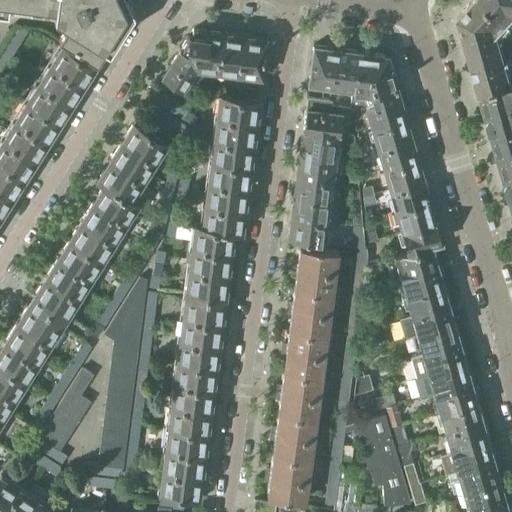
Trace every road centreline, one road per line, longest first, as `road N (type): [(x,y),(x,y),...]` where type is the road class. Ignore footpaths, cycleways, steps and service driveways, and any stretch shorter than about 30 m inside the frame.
road 1 (residential): [(292,0),(231,511)]
road 2 (residential): [(499,328),(409,10)]
road 3 (residential): [(0,263),(161,0)]
